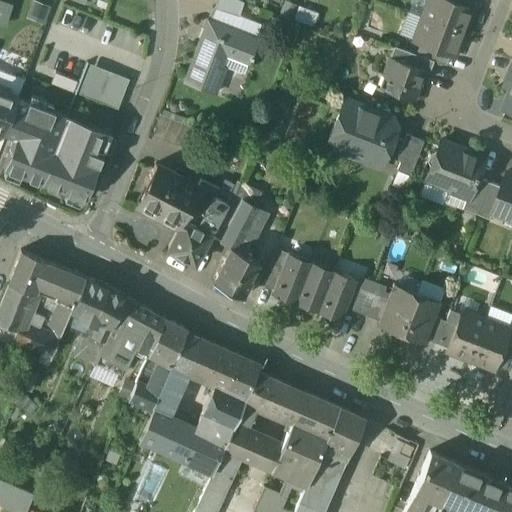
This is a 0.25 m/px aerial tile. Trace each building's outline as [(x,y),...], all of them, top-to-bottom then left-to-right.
[(0,0),(0,22),(6,24),(13,3),(0,0)] [(38,0),(32,0),(27,14),(44,21),(50,5),(38,0)] [(241,1),(239,0),(216,0),(214,8),(235,16),(235,14),(241,1)] [(445,0),(428,0),(422,18),(463,33),(472,10),(467,8),(445,0)] [(235,16),(214,8),(210,22),(255,39),(261,24),(235,14),(235,16)] [(463,33),(422,18),(413,41),(427,47),(450,55),(454,57),(463,33)] [(210,22),(208,21),(204,32),(205,33),(201,44),(200,43),(185,81),(212,91),(226,53),(248,62),(256,40),(210,22)] [(424,58),(394,47),(390,58),(423,70),(423,72),(425,73),(428,74),(433,61),(424,58)] [(450,55),(427,47),(424,58),(433,61),(446,66),(450,55)] [(423,70),(390,58),(383,77),(387,79),(383,90),(412,101),(421,78),(423,79),(425,73),(423,72),(423,70)] [(128,80),(87,64),(75,92),(116,108),(128,80)] [(511,84),(503,109),(511,112),(511,84)] [(0,131),(2,132),(16,96),(0,89),(0,131)] [(3,168),(40,183),(66,116),(16,96),(2,132),(15,137),(3,168)] [(370,110),(344,100),(326,147),(367,163),(370,156),(382,160),(383,156),(386,157),(390,155),(393,147),(391,143),(389,142),(394,129),(391,122),(391,123),(369,114),(370,110)] [(117,126),(120,113),(92,105),(88,118),(117,126)] [(203,131),(161,114),(152,136),(195,153),(203,131)] [(66,116),(40,183),(84,200),(111,133),(67,116),(66,116)] [(423,142),(406,135),(397,158),(399,163),(397,170),(409,175),(423,142)] [(458,148),(440,141),(436,151),(428,155),(426,161),(429,170),(426,179),(447,188),(446,189),(466,197),(468,198),(476,177),(483,160),(457,150),(458,148)] [(198,186),(156,163),(145,183),(151,186),(141,205),(180,225),(183,218),(181,217),(187,205),(198,186)] [(511,172),(508,170),(501,187),(491,212),(492,212),(511,219),(511,172)] [(489,182),(476,177),(468,198),(466,197),(462,208),(477,214),(489,182)] [(198,186),(187,205),(202,213),(211,195),(213,196),(217,188),(201,179),(198,186)] [(240,182),(231,179),(226,191),(235,195),(240,182)] [(260,193),(240,182),(235,195),(241,199),(241,198),(254,205),(260,193)] [(501,187),(489,182),(477,214),(490,219),(492,212),(491,212),(501,187)] [(213,196),(211,195),(202,213),(195,225),(209,232),(225,203),(213,196)] [(254,205),(241,198),(241,199),(218,241),(229,247),(230,246),(236,249),(259,207),(254,205)] [(195,225),(183,218),(180,225),(167,248),(193,262),(205,241),(209,232),(195,225)] [(205,241),(198,253),(204,256),(211,244),(205,241)] [(229,247),(211,281),(241,296),(250,278),(248,277),(257,260),(236,249),(230,246),(229,247)] [(46,261),(20,250),(7,282),(33,292),(46,261)] [(310,262),(286,253),(281,268),(272,290),(271,294),(294,303),(310,262)] [(46,261),(33,292),(70,307),(84,276),(46,261)] [(332,271),(310,262),(294,303),(316,312),(332,271)] [(281,268),(269,264),(261,286),(272,290),(281,268)] [(356,280),(332,271),(316,312),(340,321),(354,286),(356,280)] [(106,286),(84,276),(70,307),(98,319),(109,324),(125,296),(106,286)] [(33,292),(7,282),(0,300),(0,323),(17,330),(20,324),(33,292)] [(378,320),(377,325),(400,333),(416,293),(393,284),(387,298),(378,320)] [(354,286),(345,308),(355,312),(364,289),(354,286)] [(364,289),(355,312),(367,316),(376,294),(364,289)] [(439,302),(416,293),(400,333),(423,343),(433,317),(439,302)] [(376,294),(367,316),(378,320),(387,298),(376,294)] [(109,324),(103,336),(104,337),(98,352),(123,366),(131,350),(134,345),(147,353),(164,317),(125,296),(109,324)] [(484,319),(462,311),(456,326),(447,348),(446,352),(468,361),(484,319)] [(147,353),(146,354),(157,359),(170,364),(184,332),(185,328),(164,317),(147,353)] [(433,317),(425,340),(435,344),(444,321),(433,317)] [(109,324),(98,319),(91,331),(103,336),(109,324)] [(508,329),(484,319),(468,361),(492,370),(493,366),(502,344),(508,329)] [(456,326),(444,321),(435,344),(447,348),(456,326)] [(57,338),(20,324),(17,330),(11,344),(27,350),(29,345),(51,353),(57,338)] [(91,331),(84,328),(72,356),(94,365),(95,362),(94,362),(98,352),(104,337),(103,336),(91,331)] [(151,408),(151,409),(160,413),(187,372),(201,339),(184,332),(170,364),(151,408)] [(240,356),(201,339),(187,372),(214,383),(226,388),(240,356)] [(511,347),(502,344),(493,366),(504,370),(511,350),(511,347)] [(147,353),(134,345),(131,350),(144,358),(146,354),(147,353)] [(123,366),(98,352),(94,362),(95,362),(120,374),(123,366)] [(240,356),(226,388),(244,395),(251,381),(239,376),(246,359),(240,356)] [(157,359),(146,386),(134,381),(127,397),(151,408),(170,364),(157,359)] [(305,391),(256,370),(251,381),(244,395),(233,422),(240,426),(242,421),(246,423),(254,405),(291,421),(305,391)] [(226,388),(214,383),(198,416),(229,430),(233,422),(244,395),(226,388)] [(339,406),(305,391),(291,421),(281,443),(281,444),(273,463),(293,472),(291,475),(290,476),(289,477),(305,484),(323,443),(339,406)] [(339,406),(323,443),(348,454),(364,417),(339,406)] [(160,413),(151,409),(139,437),(173,453),(180,456),(193,428),(160,413)] [(193,428),(180,456),(212,471),(222,447),(229,430),(198,416),(193,428)] [(240,426),(233,422),(229,430),(222,447),(240,456),(271,469),(273,463),(281,444),(240,426)] [(396,437),(387,458),(403,465),(412,443),(396,437)] [(322,511),(348,454),(323,443),(305,484),(302,490),(297,501),(322,511)] [(212,471),(192,511),(214,511),(240,456),(222,447),(212,471)] [(455,462),(429,450),(412,490),(425,496),(438,501),(455,462)] [(150,462),(141,483),(155,489),(164,468),(150,462)] [(486,511),(500,481),(455,462),(438,501),(463,511),(486,511)] [(279,492),(263,485),(252,511),(255,511),(291,511),(280,507),(290,484),(302,490),(305,484),(289,477),(290,476),(286,474),(279,492)] [(0,476),(0,503),(22,511),(31,489),(0,476)] [(511,511),(511,486),(500,481),(486,511),(511,511)] [(412,490),(402,511),(417,511),(425,496),(412,490)] [(292,511),(322,511),(297,501),(292,511)]
